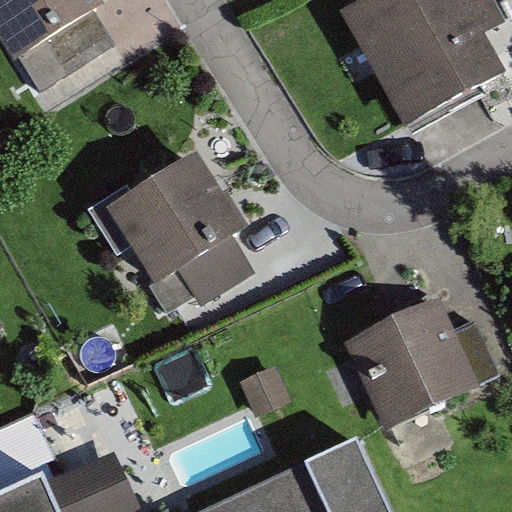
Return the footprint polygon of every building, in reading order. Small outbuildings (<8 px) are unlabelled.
[(94,0),(0,0),(0,51),(30,104),(124,49),(94,0)] [(489,0),(388,0),(347,20),(405,140),(505,91),(484,47),(508,36),(489,0)] [(199,167),(109,222),(159,304),(249,249),(199,167)] [(444,312),(352,355),(391,438),(483,395),(444,312)] [(0,348),(10,343),(0,326),(0,348)] [(275,374),(245,389),(261,423),(291,408),(275,374)] [(62,511),(53,491),(8,511),(394,511),(365,447),(209,511),(62,511)]
